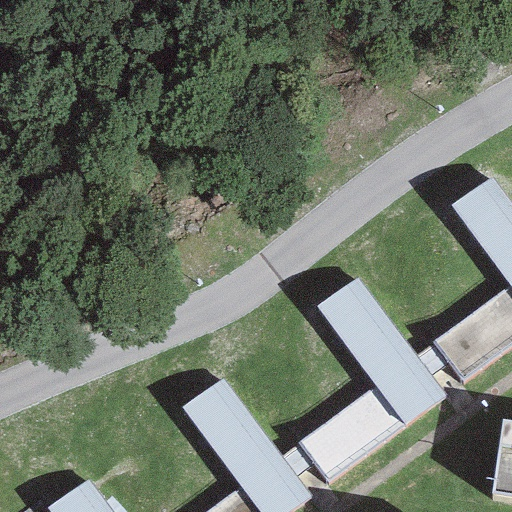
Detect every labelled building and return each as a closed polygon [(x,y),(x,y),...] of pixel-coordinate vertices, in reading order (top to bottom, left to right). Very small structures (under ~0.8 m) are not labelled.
[(511,132),(481,154),(511,196),(511,132)] [(384,226),(338,260),(415,365),(461,332),(384,226)] [(258,319),(212,353),(289,458),(335,425),(258,319)] [(194,511),(125,416),(79,450),(124,511),(194,511)] [(464,511),(464,462),(387,463),(387,511),(464,511)]
